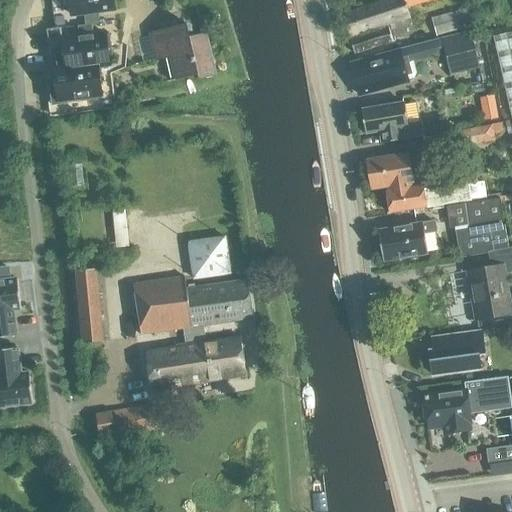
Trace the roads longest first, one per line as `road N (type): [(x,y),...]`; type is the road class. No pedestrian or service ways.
road 1 (unclassified): [(100,511),(60,425),(16,44),(27,0)]
road 2 (tertiary): [(311,0),(351,244),(409,502)]
